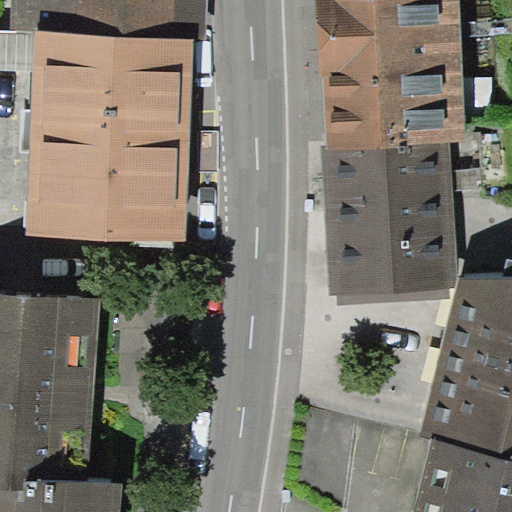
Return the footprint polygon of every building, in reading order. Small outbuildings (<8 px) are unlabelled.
[(209,0),(18,0),(17,27),(49,28),(209,32),(209,0)] [(465,0),(338,0),(346,294),(455,289),(448,140),(472,139),(465,0)] [(209,32),(49,28),(42,236),(202,242),(209,32)] [(511,511),(511,274),(471,275),(429,433),(448,438),(428,511),(511,511)] [(111,295),(0,287),(0,511),(137,511),(139,489),(99,487),(111,295)]
